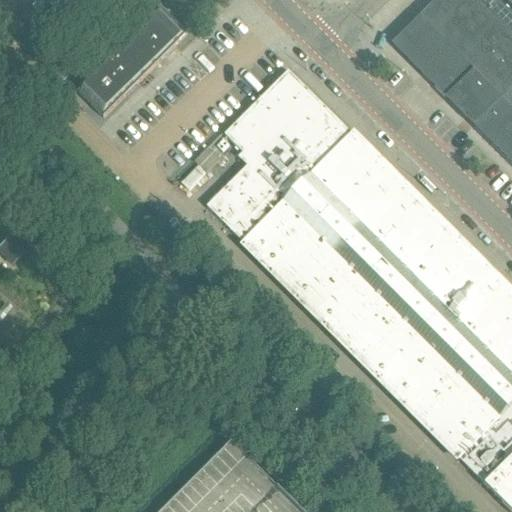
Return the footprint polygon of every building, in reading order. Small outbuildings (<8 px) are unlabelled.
[(511,39),(485,13),(472,0),(438,0),(392,47),(447,101),(449,99),(476,125),(473,127),(511,166),(511,39)] [(511,0),(498,0),(485,13),(511,39),(511,0)] [(78,94),(103,120),(186,36),(161,11),(78,94)] [(275,118),(260,133),(295,168),(310,153),(275,118)] [(260,133),(245,148),(280,184),(295,168),(260,133)] [(245,148),(229,164),(264,199),(276,188),(280,184),(245,148)] [(208,150),(194,164),(206,176),(220,161),(208,150)] [(280,184),(276,188),(289,201),(324,167),(310,153),(295,168),(280,184)] [(229,164),(215,178),(250,213),(264,199),(229,164)] [(324,167),(289,201),(292,204),(303,215),(338,181),(324,167)] [(215,178),(198,195),(233,230),(250,213),(215,178)] [(338,181),(303,215),(309,221),(318,229),(352,195),(338,181)] [(250,213),(233,230),(250,246),(292,204),(289,201),(276,188),(264,199),(250,213)] [(352,195),(318,229),(326,238),(332,244),(366,209),(352,195)] [(292,204),(250,246),(267,263),(309,221),(303,215),(292,204)] [(366,209),(332,244),(343,255),(346,258),(380,223),(366,209)] [(309,221),(267,263),(284,280),(326,238),(318,229),(309,221)] [(380,223),(346,258),(360,272),(394,237),(380,223)] [(394,237),(360,272),(374,286),(409,252),(394,237)] [(326,238),(284,280),(301,297),(343,255),(332,244),(326,238)] [(0,249),(0,255),(11,266),(21,256),(7,242),(0,249)] [(409,252),(374,286),(388,300),(423,266),(409,252)] [(343,255),(301,297),(317,314),(360,272),(346,258),(343,255)] [(423,266),(388,300),(403,314),(437,280),(423,266)] [(360,272),(317,314),(334,331),(377,289),(374,286),(360,272)] [(437,280),(403,314),(417,328),(451,294),(437,280)] [(377,289),(334,331),(351,348),(394,306),(377,289)] [(451,294),(417,328),(431,343),(465,308),(451,294)] [(394,306),(351,348),(368,365),(411,323),(394,306)] [(465,308),(431,343),(445,357),(479,322),(465,308)] [(479,322),(445,357),(459,371),(493,336),(479,322)] [(411,323),(368,365),(385,382),(428,340),(411,323)] [(493,336),(459,371),(462,374),(473,385),(508,351),(493,336)] [(428,340),(385,382),(402,399),(445,357),(431,343),(428,340)] [(511,355),(508,351),(473,385),(487,399),(511,374),(511,355)] [(445,357),(402,399),(419,416),(462,374),(459,371),(445,357)] [(462,374),(419,416),(436,433),(479,391),(473,385),(462,374)] [(511,374),(487,399),(496,408),(502,413),(511,402),(511,374)] [(479,391),(436,433),(453,450),(496,408),(487,399),(479,391)] [(511,402),(502,413),(511,423),(511,402)] [(496,408),(453,450),(470,467),(511,425),(511,423),(502,413),(496,408)] [(511,425),(470,467),(487,484),(503,468),(511,458),(511,425)] [(295,511),(231,447),(223,455),(166,511),(295,511)] [(511,458),(503,468),(511,477),(511,458)] [(511,477),(503,468),(487,484),(511,508),(511,477)]
